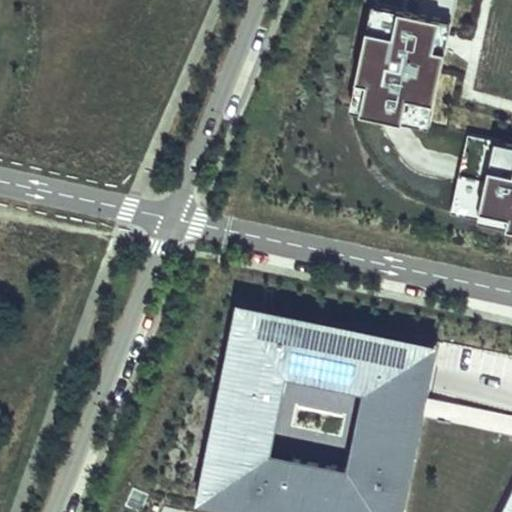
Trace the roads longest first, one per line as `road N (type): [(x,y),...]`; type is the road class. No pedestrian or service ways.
road 1 (residential): [(173,218),(511,290)]
road 2 (residential): [(53,511),(173,218)]
road 3 (residential): [(173,218),(262,0)]
road 4 (residential): [(0,180),(173,218)]
